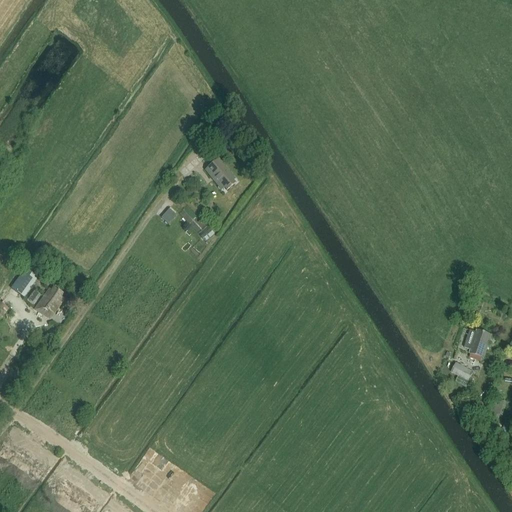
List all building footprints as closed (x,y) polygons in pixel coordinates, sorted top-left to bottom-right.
[(206,172),(207,173),(220,190),(223,188),(226,191),(234,184),(232,181),(234,179),(219,161),(206,172)] [(165,214),(172,220),(176,215),(169,209),(165,214)] [(25,270),(11,289),(24,299),(38,279),(25,270)] [(35,310),(49,320),(63,299),(60,297),(62,294),(53,288),(51,291),(49,289),(35,310)] [(35,304),(41,293),(34,289),(28,301),(35,304)] [(0,322),(9,310),(0,303),(0,322)] [(484,359),(491,336),(477,332),(476,333),(470,331),(464,349),(470,351),(469,354),(484,359)] [(451,373),(468,382),(473,373),(456,364),(451,373)] [(506,392),(511,372),(505,371),(500,390),(506,392)]
